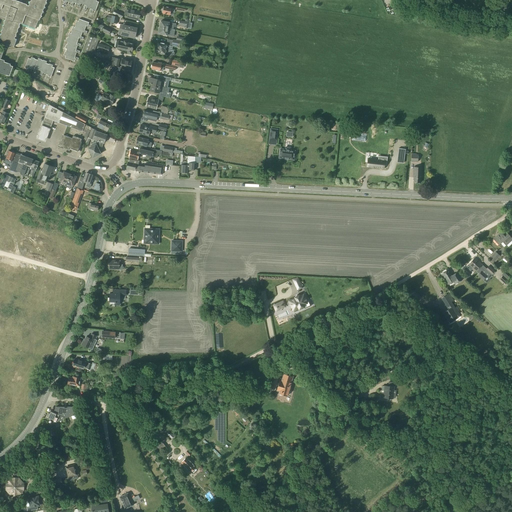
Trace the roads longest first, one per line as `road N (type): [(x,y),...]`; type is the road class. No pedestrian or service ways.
road 1 (unclassified): [(45,399),(128,404),(183,389),(372,299),(492,226),(510,198)]
road 2 (secondary): [(122,190),(152,182),(510,198)]
road 3 (secondary): [(45,399),(107,209),(122,190)]
road 4 (unclassified): [(107,167),(133,98),(151,5)]
